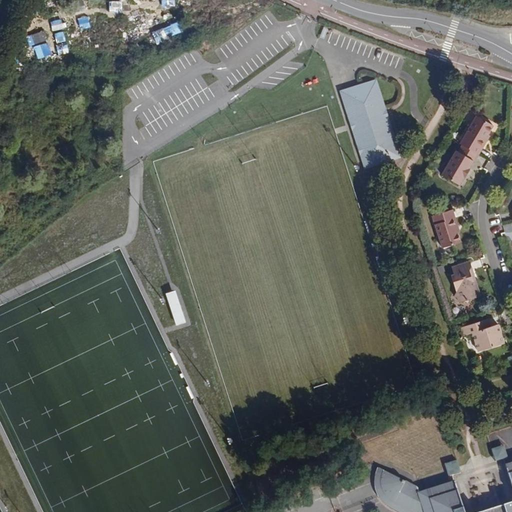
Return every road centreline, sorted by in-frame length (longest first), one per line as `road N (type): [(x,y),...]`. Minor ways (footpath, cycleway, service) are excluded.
road 1 (tertiary): [(511,54),(433,23),(332,0)]
road 2 (residential): [(511,302),(480,207),(511,155)]
